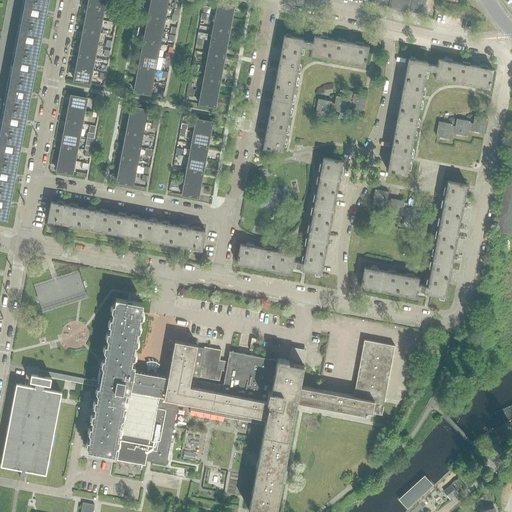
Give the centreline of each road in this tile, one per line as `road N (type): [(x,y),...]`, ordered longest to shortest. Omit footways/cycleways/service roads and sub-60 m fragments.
road 1 (residential): [(433,321),(451,321),(465,306),(509,69),(494,48),(388,25)]
road 2 (residential): [(341,304),(349,218),(387,96),(388,25)]
road 3 (residential): [(219,217),(231,198),(268,0)]
road 4 (residential): [(216,277),(22,243)]
road 5 (residential): [(219,217),(34,181)]
road 6 (residential): [(34,181),(68,0)]
road 7 (residential): [(341,304),(216,277)]
